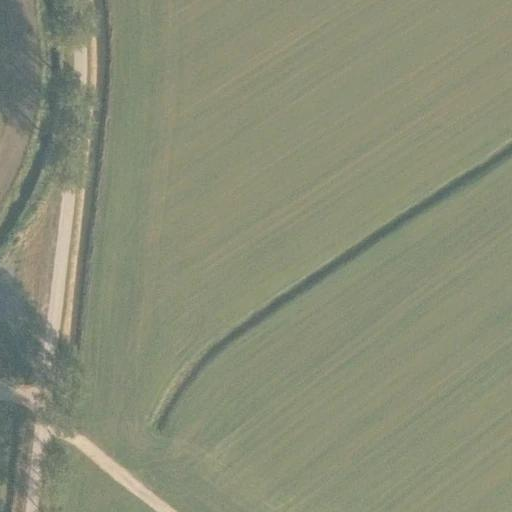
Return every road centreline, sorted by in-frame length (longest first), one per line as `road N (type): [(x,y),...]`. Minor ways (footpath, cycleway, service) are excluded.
road 1 (unclassified): [(30,511),(78,104),(76,0)]
road 2 (unknown): [(41,410),(170,511)]
